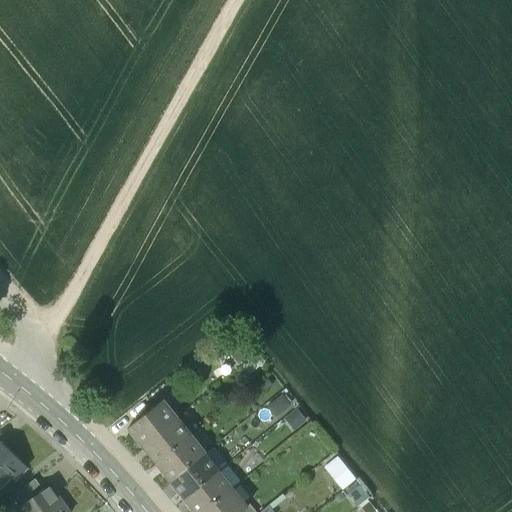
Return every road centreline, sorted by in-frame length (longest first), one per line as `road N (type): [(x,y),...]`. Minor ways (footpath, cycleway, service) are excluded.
road 1 (track): [(40,349),(239,0)]
road 2 (secondary): [(0,372),(146,511)]
